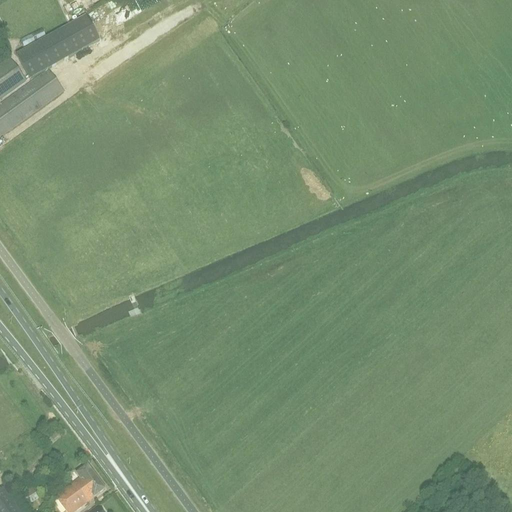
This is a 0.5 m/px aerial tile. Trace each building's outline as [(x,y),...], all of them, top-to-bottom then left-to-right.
[(131,16),(163,0),(139,0),(127,7),(131,16)] [(156,14),(143,23),(149,33),(162,24),(156,14)] [(85,18),(16,55),(30,80),(99,41),(85,18)] [(42,30),(21,41),(25,49),(46,38),(42,30)] [(0,102),(27,82),(10,58),(0,65),(0,102)] [(48,71),(0,106),(0,137),(63,92),(48,71)] [(25,129),(6,143),(13,153),(32,139),(25,129)] [(53,442),(59,436),(54,431),(48,437),(53,442)] [(73,443),(61,454),(67,461),(79,450),(73,443)] [(80,479),(74,483),(88,502),(105,489),(87,465),(76,474),(80,479)] [(88,502),(74,483),(55,497),(65,511),(74,511),(88,502)] [(0,490),(0,511),(23,511),(5,486),(0,490)] [(32,488),(24,493),(28,498),(36,494),(32,488)]
